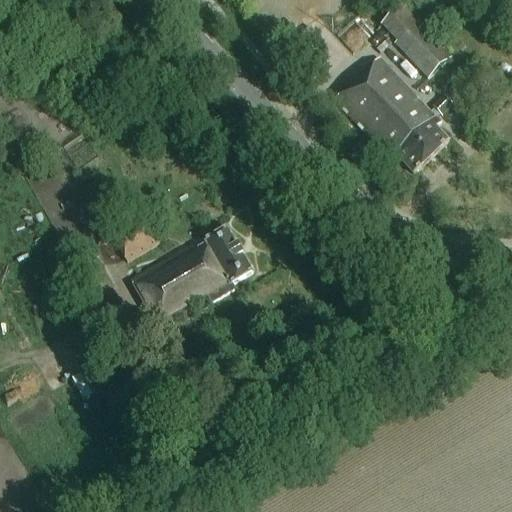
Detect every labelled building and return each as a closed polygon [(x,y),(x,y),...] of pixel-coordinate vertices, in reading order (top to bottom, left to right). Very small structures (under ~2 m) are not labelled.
[(402,10),(381,30),(396,46),(393,50),(428,85),(452,62),(402,10)] [(313,27),(294,45),(304,57),(324,39),(313,27)] [(441,127),(379,63),(333,107),(390,166),(396,160),(414,178),(449,145),(436,132),(441,127)] [(445,98),(433,109),(442,119),(454,107),(445,98)] [(144,222),(114,240),(130,267),(161,248),(144,222)] [(193,245),(130,283),(162,337),(211,307),(212,309),(237,294),(234,288),(254,276),(229,235),(198,254),(193,245)]
